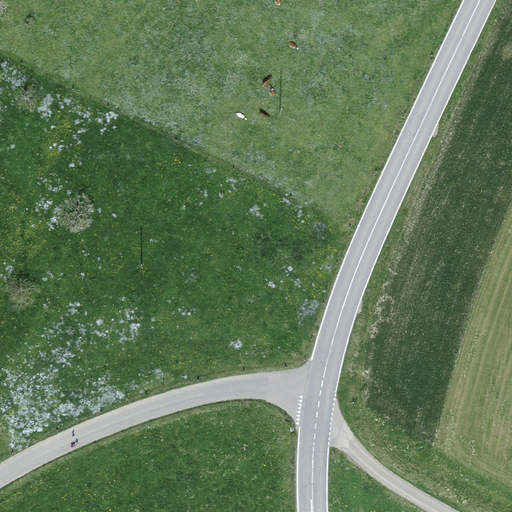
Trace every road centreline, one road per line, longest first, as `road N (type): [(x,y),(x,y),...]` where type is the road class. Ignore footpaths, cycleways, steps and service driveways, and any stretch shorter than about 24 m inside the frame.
road 1 (tertiary): [(480,0),(384,204),(318,395)]
road 2 (unclassified): [(318,395),(264,383),(222,388),(60,445),(0,482)]
